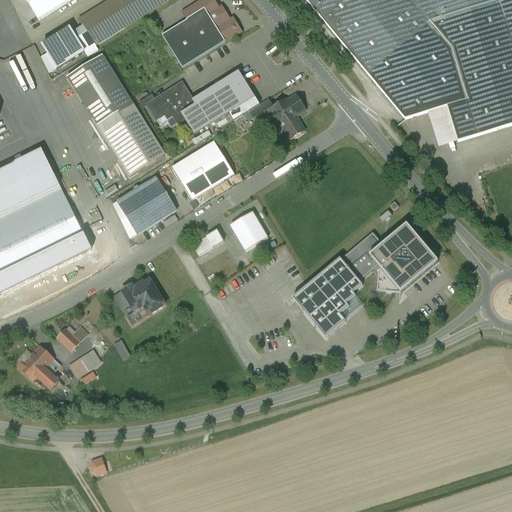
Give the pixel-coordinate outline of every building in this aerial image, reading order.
[(26,0),(39,20),(72,0),(26,0)] [(114,0),(79,22),(95,47),(170,0),(114,0)] [(212,0),(204,0),(186,11),(191,19),(162,37),(183,70),(241,34),(232,19),(230,21),(221,8),(218,10),(212,0)] [(511,0),(304,0),(405,121),(447,108),(458,143),(511,126),(511,0)] [(71,30),(43,48),(57,71),(85,53),(71,30)] [(164,159),(101,58),(67,79),(130,180),(164,159)] [(239,73),(192,102),(195,106),(181,115),(184,121),(194,136),(254,99),(239,73)] [(182,85),(147,106),(157,122),(171,114),(174,119),(178,125),(184,121),(181,115),(172,101),(187,92),(182,85)] [(187,92),(172,101),(181,115),(195,106),(192,102),(187,92)] [(296,98),(274,112),(275,114),(266,120),(271,129),(280,124),(285,133),(284,133),(290,143),(306,134),(300,126),(295,118),(304,112),(296,98)] [(268,102),(250,113),(253,118),(270,107),(268,102)] [(270,107),(253,118),(257,125),(266,120),(275,114),(274,112),(270,107)] [(171,114),(157,122),(160,126),(162,127),(174,119),(171,114)] [(214,144),(172,169),(192,202),(235,177),(214,144)] [(41,151),(0,171),(0,218),(60,189),(41,151)] [(152,183),(118,204),(138,236),(172,215),(152,183)] [(0,218),(0,296),(91,252),(60,189),(0,218)] [(257,223),(235,236),(246,254),(268,241),(257,223)] [(407,227),(382,247),(373,235),(341,262),(359,284),(378,268),(380,271),(378,273),(376,293),(400,296),(438,264),(407,227)] [(215,234),(206,239),(207,239),(213,251),(224,244),(218,235),(215,234)] [(207,239),(193,247),(199,258),(213,251),(207,239)] [(340,261),(292,301),(326,340),(345,324),(340,317),(349,309),(346,306),(356,299),(353,295),(362,287),(359,284),(341,262),(340,261)] [(144,285),(143,284),(133,290),(138,297),(128,304),(135,314),(144,308),(149,317),(165,307),(150,282),(144,285)] [(132,287),(122,293),(128,304),(138,297),(133,290),(132,287)] [(81,328),(72,337),(80,345),(89,336),(81,328)] [(72,337),(66,331),(57,340),(72,354),(80,345),(72,337)] [(122,342),(114,346),(123,363),(131,359),(122,342)] [(40,348),(24,366),(21,364),(18,368),(34,383),(37,379),(50,391),(58,382),(45,370),(48,367),(55,374),(61,367),(54,361),(54,360),(40,348)] [(96,366),(87,354),(79,360),(87,370),(86,370),(88,372),(96,366)] [(87,370),(79,360),(70,367),(78,376),(86,370),(87,370)] [(97,373),(83,380),(85,386),(100,380),(97,373)] [(108,475),(102,459),(92,463),(89,469),(91,475),(97,479),(108,475)]
